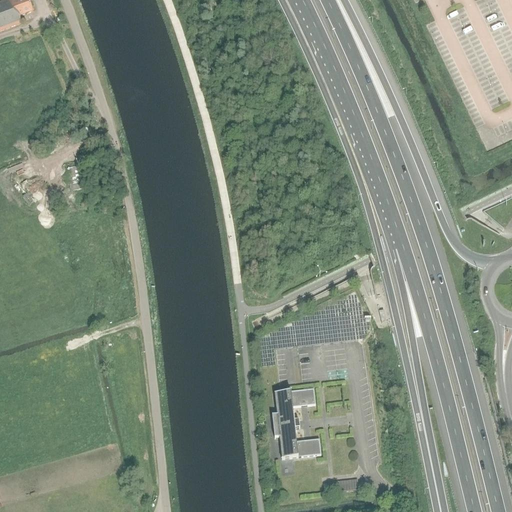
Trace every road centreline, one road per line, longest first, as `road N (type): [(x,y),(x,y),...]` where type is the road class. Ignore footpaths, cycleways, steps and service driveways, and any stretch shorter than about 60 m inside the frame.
road 1 (motorway): [(497,511),(434,275),(328,0)]
road 2 (unclassified): [(166,511),(125,188),(64,0)]
road 3 (motorway): [(493,265),(463,257),(446,233),(342,0)]
road 4 (motorway): [(403,248),(474,511)]
road 5 (motorway): [(302,0),(403,248)]
road 6 (motorway): [(403,248),(443,511)]
